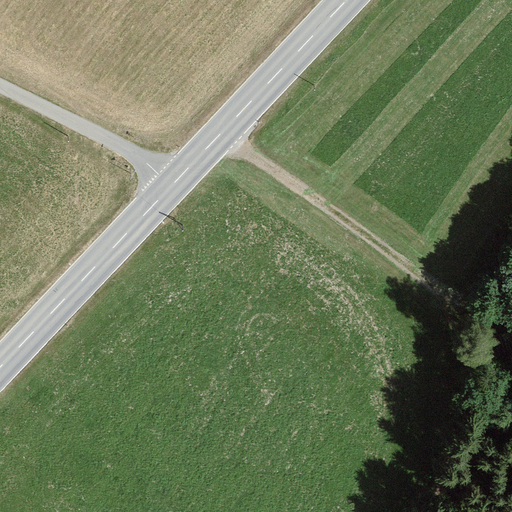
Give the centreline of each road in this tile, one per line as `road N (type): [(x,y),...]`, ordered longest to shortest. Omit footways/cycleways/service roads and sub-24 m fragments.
road 1 (secondary): [(349,0),(0,371)]
road 2 (track): [(221,133),(451,306),(511,405)]
